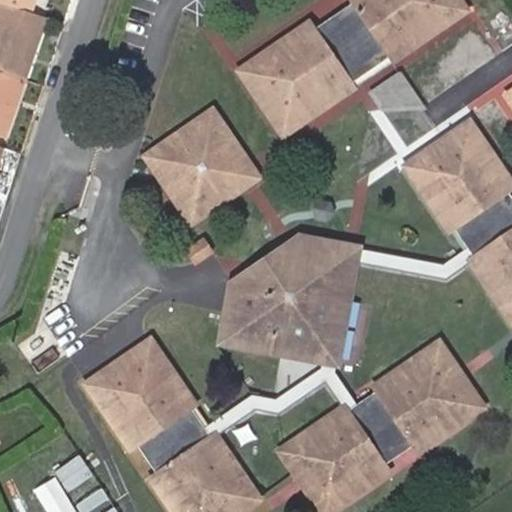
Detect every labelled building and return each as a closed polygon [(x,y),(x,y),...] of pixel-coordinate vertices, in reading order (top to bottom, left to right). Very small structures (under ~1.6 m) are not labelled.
[(0,0),(24,8),(27,0),(0,0)] [(37,33),(42,15),(24,8),(0,0),(0,70),(23,78),(37,33)] [(237,79),(282,146),(354,96),(350,90),(391,61),(396,69),(468,20),(453,0),(350,0),(355,7),(314,35),(309,28),(237,79)] [(0,134),(5,136),(23,78),(0,70),(0,134)] [(373,91),(386,110),(417,89),(403,70),(373,91)] [(511,88),(503,95),(511,108),(511,88)] [(212,121),(164,154),(170,163),(172,166),(181,168),(179,175),(179,177),(170,176),(160,183),(193,231),(243,198),(234,186),(224,184),(226,176),(227,176),(236,177),(241,174),(246,169),(212,121)] [(467,253),(469,254),(476,266),(467,273),(510,336),(511,334),(511,218),(501,203),(509,197),(469,136),(467,133),(403,175),(444,237),(453,231),(467,253)] [(170,163),(164,154),(149,165),(160,183),(170,176),(179,177),(179,175),(181,168),(172,166),(170,163)] [(258,188),(246,169),(241,174),(236,177),(227,176),(226,176),(224,184),(234,186),(243,198),(258,188)] [(299,246),(286,255),(302,258),(305,247),(299,246)] [(321,367),(333,370),(351,270),(352,268),(354,257),(343,254),(305,247),(302,258),(286,255),(261,271),(260,272),(280,276),(277,290),(243,284),(234,290),(223,348),(223,350),(321,367)] [(344,248),(343,254),(354,257),(355,249),(344,248)] [(352,268),(351,270),(447,287),(467,273),(476,266),(469,254),(467,256),(460,261),(444,273),(354,257),(352,268)] [(260,272),(243,284),(277,290),(280,276),(260,272)] [(360,276),(356,299),(414,308),(417,284),(360,276)] [(256,511),(258,511),(215,446),(207,451),(199,440),(186,421),(195,416),(151,351),(84,395),(128,459),(136,452),(159,484),(149,490),(164,511),(256,511)] [(345,424),(341,418),(278,463),(312,511),(346,511),(388,483),(382,475),(413,452),(420,461),(481,418),(435,352),(374,395),(377,400),(356,416),(345,424)] [(324,394),(341,418),(345,424),(356,416),(352,411),(331,381),(333,370),(321,367),(318,380),(276,408),(253,403),(207,435),(199,440),(207,451),(215,446),(256,418),(281,423),(324,394)]
